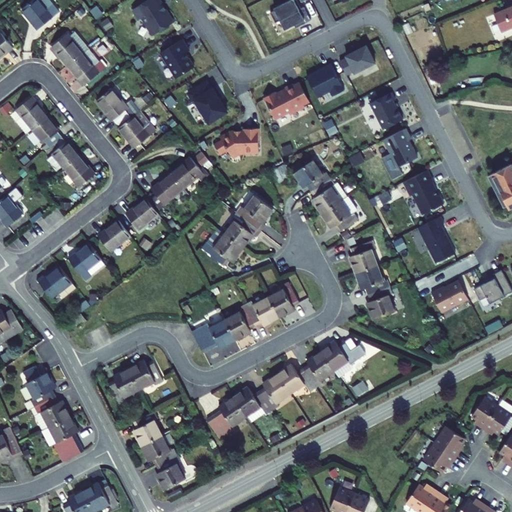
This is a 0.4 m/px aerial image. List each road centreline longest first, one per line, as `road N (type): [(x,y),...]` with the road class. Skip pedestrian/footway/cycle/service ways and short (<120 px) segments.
road 1 (residential): [(511,234),(488,228),(380,19),(246,77),(233,70),(189,0)]
road 2 (residential): [(74,370),(158,334),(191,374),(214,378),(323,321),(332,310),(331,288),(300,230)]
road 3 (tertiary): [(189,511),(511,345)]
road 4 (residential): [(0,92),(27,72),(44,75),(121,178),(111,196),(14,271)]
road 5 (residential): [(0,495),(39,486),(114,447)]
